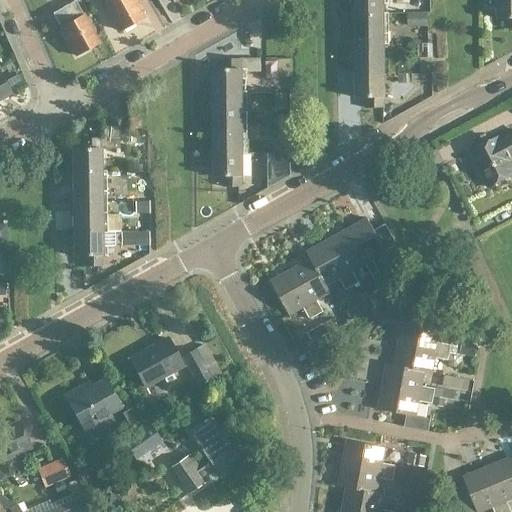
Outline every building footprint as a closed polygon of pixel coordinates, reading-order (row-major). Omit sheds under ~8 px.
[(133,0),(110,0),(104,4),(119,32),(142,19),(135,7),(137,6),(133,0)] [(356,0),(357,16),(383,16),(383,4),(389,4),(389,0),(356,0)] [(511,0),(499,0),(500,20),(508,20),(508,29),(511,29),(511,0)] [(75,2),(53,14),(77,56),(99,43),(75,2)] [(429,13),(408,13),(409,27),(429,27),(429,13)] [(388,16),(383,16),(357,16),(357,46),(388,46),(388,16)] [(418,59),(428,59),(428,45),(418,45),(418,59)] [(388,46),(357,46),(357,76),(384,76),(388,76),(388,58),(383,58),(383,47),(388,47),(388,46)] [(214,70),(214,93),(242,93),(241,80),(248,79),(248,73),(261,73),(261,60),(241,60),(222,60),(222,70),(214,70)] [(293,78),(293,60),(279,60),(279,79),(293,78)] [(0,99),(10,93),(0,75),(0,99)] [(384,76),(357,76),(357,99),(366,99),(366,110),(384,109),(384,76)] [(246,93),(242,93),(214,93),(214,124),(246,123),(246,93)] [(276,98),(276,110),(286,109),(286,98),(276,98)] [(246,123),(214,124),(215,154),(241,154),(246,154),(246,135),(246,123)] [(104,139),(118,139),(118,128),(103,128),(104,139)] [(511,133),(499,140),(498,139),(488,144),(485,136),(477,140),(480,147),(470,152),(488,188),(511,176),(511,166),(510,162),(511,160),(511,133)] [(118,139),(104,139),(80,140),(80,149),(73,149),(73,174),(99,174),(99,173),(98,151),(118,151),(118,139)] [(274,140),(274,154),(282,154),(282,139),(274,140)] [(223,188),(242,188),(241,154),(215,154),(215,179),(223,178),(223,188)] [(269,166),(290,165),(290,154),(282,154),(274,154),(269,154),(269,166)] [(104,172),(105,186),(117,186),(117,171),(104,172)] [(104,173),(99,173),(99,174),(73,174),(73,205),(104,204),(104,192),(104,173)] [(135,203),(135,215),(149,214),(149,202),(135,203)] [(104,204),(73,205),(74,235),(99,235),(105,234),(104,216),(104,204)] [(367,219),(347,231),(366,265),(365,265),(372,277),(374,276),(379,286),(385,283),(373,261),(386,253),(386,252),(397,246),(386,225),(374,231),(367,219)] [(347,231),(327,242),(352,288),(359,284),(353,272),(365,265),(366,265),(347,231)] [(139,233),(139,246),(149,246),(149,233),(139,233)] [(99,235),(74,235),(74,258),(82,258),(83,268),(100,268),(100,257),(107,257),(107,247),(100,247),(99,235)] [(327,242),(307,253),(311,260),(326,287),(339,279),(346,291),(352,288),(327,242)] [(311,260),(291,271),(317,317),(323,313),(317,301),(330,293),(326,287),(311,260)] [(317,317),(291,271),(271,282),(289,316),(303,309),(310,321),(317,317)] [(375,303),(385,298),(377,284),(367,289),(375,303)] [(362,304),(347,312),(351,321),(367,312),(362,304)] [(326,334),(337,328),(333,320),(322,326),(326,334)] [(398,344),(450,354),(451,346),(438,344),(441,328),(403,321),(398,344)] [(322,326),(307,334),(312,342),(326,334),(322,326)] [(145,388),(183,366),(167,339),(129,361),(145,388)] [(450,354),(398,344),(394,366),(394,367),(425,372),(424,373),(432,375),(435,359),(449,361),(450,354)] [(205,345),(197,349),(213,379),(221,375),(205,345)] [(478,349),(462,346),(460,355),(476,358),(478,349)] [(213,379),(197,349),(182,358),(199,389),(214,380),(213,379)] [(394,366),(386,365),(382,388),(434,397),(435,390),(422,387),(424,373),(425,372),(394,367),(394,366)] [(112,419),(109,415),(119,409),(103,381),(82,393),(80,389),(65,397),(86,433),(112,419)] [(378,411),(407,416),(405,428),(428,433),(430,424),(415,422),(419,402),(432,405),(434,397),(382,388),(378,411)] [(456,392),(437,389),(436,397),(455,401),(456,392)] [(435,398),(433,405),(443,407),(444,400),(435,398)] [(132,409),(123,414),(131,429),(140,424),(132,409)] [(0,463),(32,449),(19,422),(0,430),(0,463)] [(136,462),(163,443),(149,423),(122,441),(136,462)] [(425,480),(427,473),(382,464),(385,449),(347,442),(343,465),(410,477),(425,480)] [(171,468),(189,494),(208,481),(190,455),(171,468)] [(38,471),(45,488),(69,477),(61,460),(38,471)] [(511,500),(511,475),(506,460),(485,469),(502,511),(511,511),(507,502),(511,500)] [(343,465),(338,487),(346,489),(377,494),(379,479),(409,485),(410,477),(343,465)] [(502,511),(485,469),(463,478),(477,511),(483,511),(493,508),(494,511),(502,511)] [(68,485),(75,502),(52,511),(79,511),(80,511),(79,511),(84,511),(91,509),(79,480),(68,485)] [(377,494),(346,489),(342,511),(347,511),(389,511),(382,511),(385,496),(377,494)] [(0,511),(3,511),(9,509),(17,505),(18,504),(11,503),(0,494),(0,511)]
